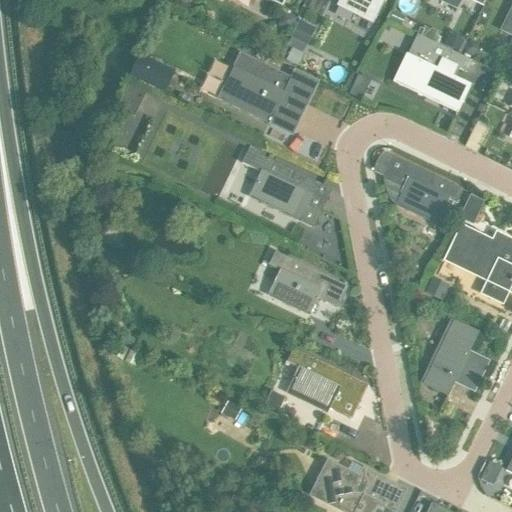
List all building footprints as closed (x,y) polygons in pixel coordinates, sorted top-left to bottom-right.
[(176,0),(174,0),(170,8),(186,16),(191,7),(176,0)] [(340,0),(337,7),(366,21),(375,0),(340,0)] [(467,0),(483,7),(486,0),(436,0),(457,10),(461,0),(467,0)] [(511,6),(500,31),(511,37),(511,6)] [(283,13),(279,22),(280,27),(290,32),(296,19),(283,13)] [(292,39),(290,42),(306,50),(316,30),(299,22),(291,39),(292,39)] [(465,73),(470,62),(429,43),(417,36),(407,58),(396,79),(428,94),(425,99),(457,114),(470,87),(451,78),(456,68),(465,73)] [(465,45),(462,50),(464,55),(470,57),(475,55),(477,50),(475,45),(470,43),(465,45)] [(291,50),(286,62),(295,66),(301,54),(291,50)] [(240,54),(232,70),(242,75),(233,93),(248,100),(245,106),(273,119),(295,130),(314,90),(318,83),(293,71),(290,78),(240,54)] [(140,56),(130,77),(163,93),(174,72),(140,56)] [(357,76),(348,95),(360,101),(370,82),(357,76)] [(133,119),(145,94),(128,86),(116,111),(133,119)] [(473,135),(468,147),(480,152),(485,141),(473,135)] [(309,229),(319,209),(329,189),(254,153),(247,150),(241,164),(260,173),(248,199),(259,205),(309,229)] [(456,206),(462,192),(393,158),(383,178),(383,179),(383,180),(385,192),(385,193),(386,194),(387,195),(388,195),(390,195),(391,198),(393,201),(396,203),(394,206),(423,220),(426,214),(436,220),(445,201),(456,206)] [(98,226),(95,234),(99,242),(107,245),(115,241),(118,233),(114,225),(105,222),(98,226)] [(492,241),(461,226),(444,260),(486,280),(479,295),(502,306),(507,293),(511,295),(511,240),(496,233),(492,241)] [(117,255),(101,249),(95,264),(111,271),(117,255)] [(337,309),(348,288),(275,252),(268,266),(280,272),(271,291),(283,297),(280,302),(309,316),(317,299),(337,309)] [(431,277),(424,293),(442,301),(449,285),(431,277)] [(474,393),(489,361),(469,351),(478,332),(451,319),(436,350),(442,353),(426,384),(447,395),(453,383),(474,393)] [(117,345),(111,356),(122,361),(127,350),(117,345)] [(293,350),(287,363),(299,369),(290,388),(302,394),(299,400),(328,414),(330,410),(352,420),(357,408),(368,386),(293,350)] [(129,351),(124,362),(136,367),(141,356),(129,351)] [(285,399),(271,392),(264,406),(278,413),(285,399)] [(227,402),(221,414),(234,421),(241,410),(227,402)] [(328,462),(314,490),(353,510),(352,511),(396,511),(395,511),(405,490),(363,469),(359,478),(328,462)] [(501,468),(489,462),(479,480),(492,486),(501,468)]
